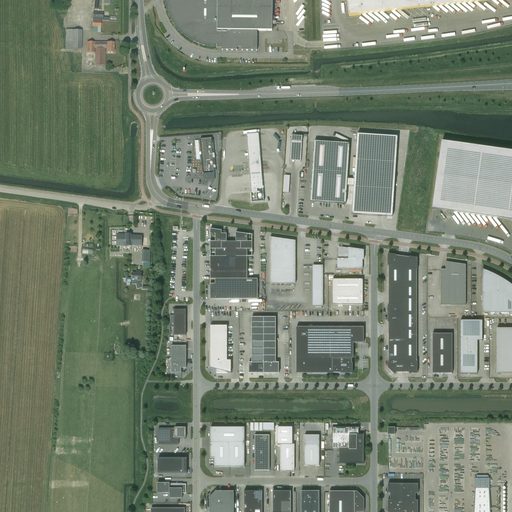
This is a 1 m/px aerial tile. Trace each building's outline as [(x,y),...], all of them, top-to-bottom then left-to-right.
[(167,0),(168,1),(169,7),(171,14),(174,20),(178,25),(182,30),(187,34),(192,38),(198,41),(204,43),(211,45),(217,45),(222,45),(222,50),(237,50),(237,48),(242,48),(242,51),(257,51),(257,31),(272,31),(272,0),(167,0)] [(511,0),(346,0),(349,18),(511,0)] [(96,10),(93,10),(93,21),(101,22),(101,21),(109,21),(109,18),(100,18),(100,12),(95,12),(96,10)] [(72,31),(72,49),(81,49),(81,31),(72,31)] [(105,49),(107,49),(106,53),(114,53),(114,42),(87,42),(87,53),(95,53),(95,65),(105,65),(105,49)] [(352,215),(387,217),(389,192),(394,192),(398,137),(357,135),(354,180),(347,179),(347,186),(354,186),(352,215)] [(303,136),(291,136),(290,161),(301,161),(303,136)] [(248,153),(249,163),(261,162),(260,153),(259,137),(247,137),(248,153)] [(200,180),(215,179),(214,168),(215,168),(215,166),(214,166),(213,158),(214,158),(214,154),(213,154),(212,140),(212,138),(211,138),(210,138),(194,140),(196,160),(198,159),(199,170),(200,180)] [(350,143),(314,141),(311,201),(346,203),(347,186),(347,179),(350,143)] [(511,151),(442,142),(432,210),(511,221),(511,151)] [(261,162),(249,163),(249,170),(253,170),(253,171),(258,170),(261,169),(261,162)] [(251,188),(252,198),(263,197),(263,187),(251,188)] [(210,250),(215,250),(215,257),(210,257),(210,300),(258,300),(258,279),(247,279),(247,250),(252,250),(252,242),(247,242),(247,234),(236,233),(236,242),(241,242),(241,249),(236,249),(236,257),(227,257),(227,249),(222,249),(222,242),(227,242),(227,234),(222,234),(222,231),(210,229),(210,235),(215,235),(215,242),(210,242),(210,250)] [(131,235),(131,234),(116,234),(116,247),(131,247),(131,246),(142,246),(142,235),(131,235)] [(291,253),(291,240),(270,238),(270,284),(296,284),(296,253),(291,253)] [(364,260),(364,251),(338,247),(338,259),(337,259),(337,270),(363,270),(363,260),(364,260)] [(142,262),(150,263),(151,250),(142,250),(142,262)] [(411,374),(417,374),(417,362),(417,270),(417,258),(409,257),(409,258),(396,256),(396,255),(388,254),(388,266),(389,266),(388,311),(387,317),(388,317),(388,362),(387,362),(387,368),(394,374),(396,374),(396,373),(409,373),(409,374),(411,374)] [(466,305),(466,265),(446,262),(446,270),(441,270),(440,305),(466,305)] [(313,305),(323,305),(323,265),(313,265),(313,305)] [(482,279),(482,313),(511,312),(511,285),(510,284),(504,280),(498,277),(493,274),(488,271),(484,270),(483,274),(482,274),(482,279)] [(127,278),(126,282),(132,282),(132,280),(138,280),(138,284),(136,284),(137,289),(141,288),(140,283),(141,283),(141,281),(142,274),(140,274),(141,273),(137,272),(137,273),(132,273),(132,277),(131,277),(131,278),(127,278)] [(333,305),(363,305),(363,280),(333,280),(333,305)] [(174,335),(186,335),(186,310),(174,310),(174,335)] [(216,373),(227,373),(227,372),(230,374),(230,361),(226,361),(226,334),(236,334),(236,315),(210,315),(210,325),(212,325),(212,326),(210,326),(210,366),(216,366),(216,373)] [(276,318),(264,318),(252,318),(252,356),(252,363),(249,363),(249,374),(279,374),(279,363),(276,363),(276,328),(276,318)] [(482,321),(460,321),(460,374),(478,374),(478,341),(482,341),(482,321)] [(352,363),(352,358),(353,358),(353,343),(364,343),(364,328),(296,328),(296,374),(353,374),(353,363),(352,363)] [(511,328),(497,329),(497,374),(511,373),(511,328)] [(452,334),(432,334),(432,374),(447,374),(447,367),(452,367),(452,374),(452,334)] [(171,346),(171,355),(186,355),(186,346),(171,346)] [(186,355),(171,355),(171,368),(171,373),(182,373),(182,368),(186,368),(186,355)] [(263,423),(263,430),(287,431),(287,423),(263,423)] [(214,467),(245,467),(245,428),(219,428),(219,427),(210,426),(209,432),(210,433),(210,458),(214,458),(214,467)] [(158,445),(159,445),(179,445),(179,439),(186,439),(186,428),(175,428),(175,429),(158,429),(158,445)] [(338,464),(343,464),(364,464),(364,435),(363,435),(359,435),(359,429),(359,428),(332,428),(332,451),(333,451),(333,450),(339,450),(339,463),(338,463),(338,464)] [(269,471),(269,435),(255,435),(255,471),(269,471)] [(319,436),(304,435),(304,445),(319,446),(319,436)] [(294,471),(294,470),(294,445),(280,445),(280,471),(294,471)] [(319,446),(304,445),(304,466),(319,466),(319,446)] [(158,458),(158,473),(187,473),(187,458),(158,458)] [(170,488),(170,483),(157,483),(157,493),(170,493),(170,498),(182,498),(182,493),(186,493),(186,485),(181,485),(181,483),(179,483),(179,488),(170,488)] [(390,493),(390,500),(388,500),(387,511),(417,511),(418,501),(415,501),(415,494),(418,494),(418,484),(410,484),(403,484),(388,484),(388,493),(390,493)] [(488,511),(488,489),(476,489),(475,511),(488,511)] [(209,511),(233,511),(234,492),(216,492),(217,491),(216,491),(209,498),(210,498),(209,511)] [(261,492),(255,492),(245,492),(245,491),(244,491),(244,492),(244,511),(262,511),(262,492),(262,491),(261,491),(261,492)] [(290,492),(283,492),(274,492),(274,491),(273,491),(273,492),(272,511),(290,511),(291,492),(291,491),(290,491),(290,492)] [(319,491),(318,491),(318,492),(315,492),(305,492),(302,492),(302,491),(301,491),(301,492),(301,511),(319,511),(319,492),(319,491)] [(357,492),(329,492),(329,511),(363,511),(364,499),(361,499),(361,496),(357,492)]
